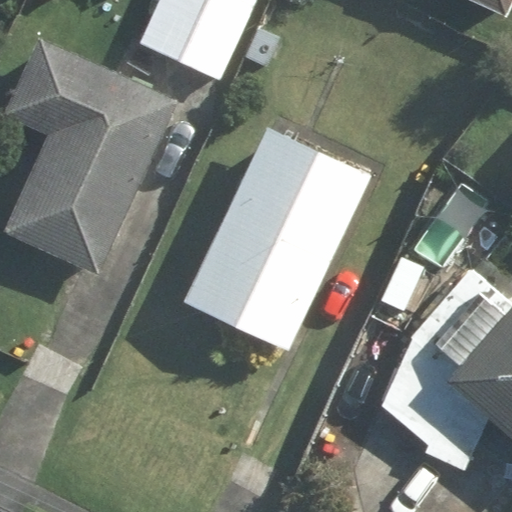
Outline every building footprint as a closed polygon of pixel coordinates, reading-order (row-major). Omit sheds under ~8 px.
[(158,0),(140,42),(220,79),(255,0),(158,0)] [(486,0),(507,9),(511,0),(486,0)] [(245,54),(269,65),(281,35),(258,24),(245,54)] [(3,229),(97,272),(178,97),(40,34),(3,112),(48,132),(3,229)] [(184,300),(289,349),(372,173),(267,124),(184,300)] [(511,301),(469,265),(410,335),(382,402),(430,443),(428,449),(463,467),(489,413),(511,432),(511,301)]
